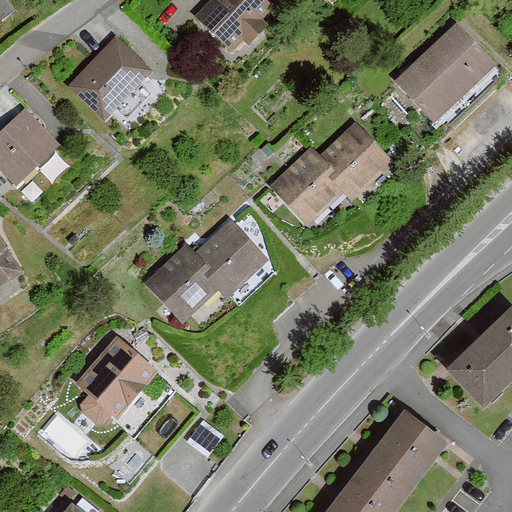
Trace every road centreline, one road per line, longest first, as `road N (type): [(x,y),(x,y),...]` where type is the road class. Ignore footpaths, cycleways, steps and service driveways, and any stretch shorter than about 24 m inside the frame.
road 1 (primary): [(511,222),(397,329),(232,511)]
road 2 (unknown): [(151,344),(218,402),(243,403),(259,393)]
